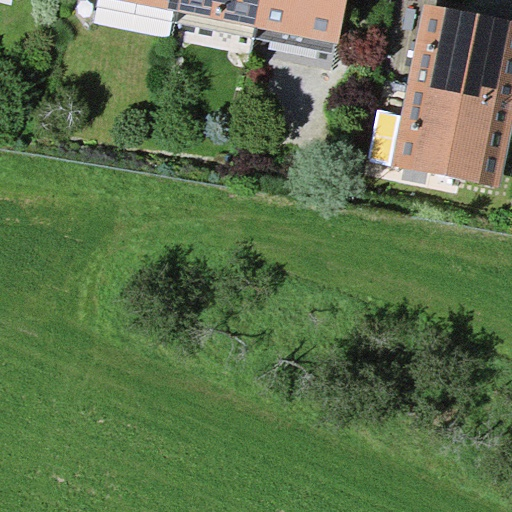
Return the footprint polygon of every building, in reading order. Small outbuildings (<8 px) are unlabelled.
[(96,0),(96,3),(177,18),(180,0),(96,0)] [(180,0),(177,18),(259,34),(265,0),(180,0)] [(265,0),(259,34),(340,49),(349,0),(265,0)] [(511,22),(426,7),(411,89),(511,107),(511,22)] [(511,129),(511,107),(411,89),(395,171),(500,191),(511,129)]
